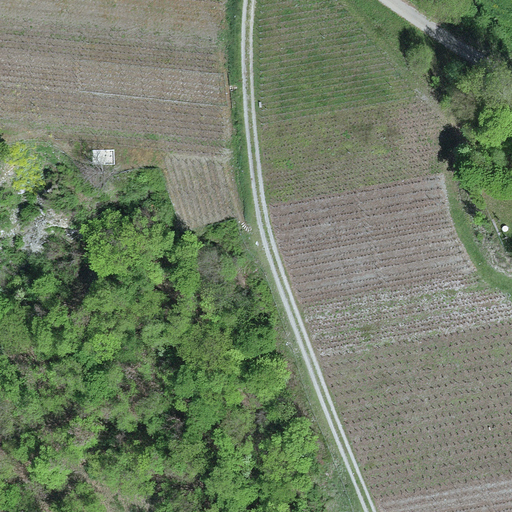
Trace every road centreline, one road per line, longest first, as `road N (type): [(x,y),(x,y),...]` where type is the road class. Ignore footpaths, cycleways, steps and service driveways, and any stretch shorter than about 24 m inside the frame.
road 1 (track): [(249,0),(247,87),(261,218),(370,511)]
road 2 (track): [(511,284),(479,262),(462,223),(449,170),(452,134)]
road 3 (track): [(511,78),(393,0)]
